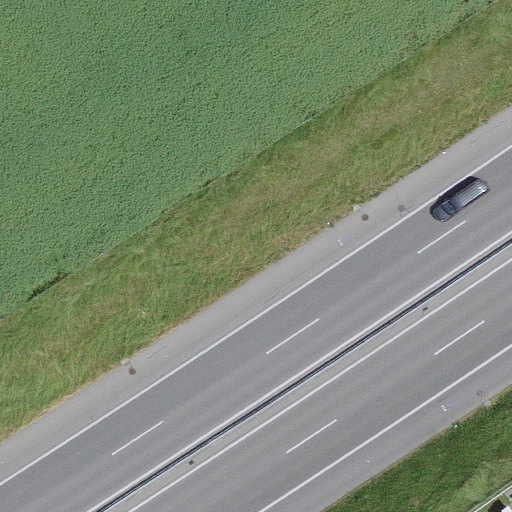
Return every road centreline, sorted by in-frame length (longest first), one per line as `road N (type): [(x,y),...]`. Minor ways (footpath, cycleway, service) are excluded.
road 1 (motorway): [(511,187),(21,511)]
road 2 (motorway): [(263,467),(511,294)]
road 3 (motorway): [(263,467),(511,335)]
